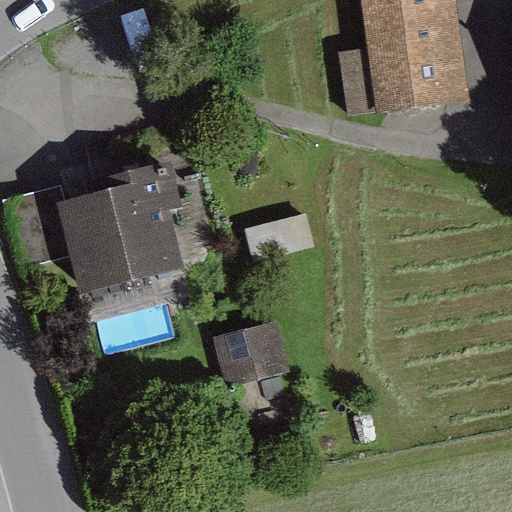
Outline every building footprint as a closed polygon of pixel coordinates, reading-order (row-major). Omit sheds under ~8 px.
[(453,0),(383,0),(363,3),(381,121),(470,108),(453,0)] [(67,212),(58,214),(70,261),(82,307),(188,279),(173,220),(184,217),(171,168),(94,188),(98,204),(67,212)] [(58,214),(67,212),(62,190),(4,205),(22,273),(70,261),(58,214)] [(308,219),(247,234),(255,268),(316,253),(308,219)] [(278,326),(213,343),(226,393),(290,377),(278,326)]
